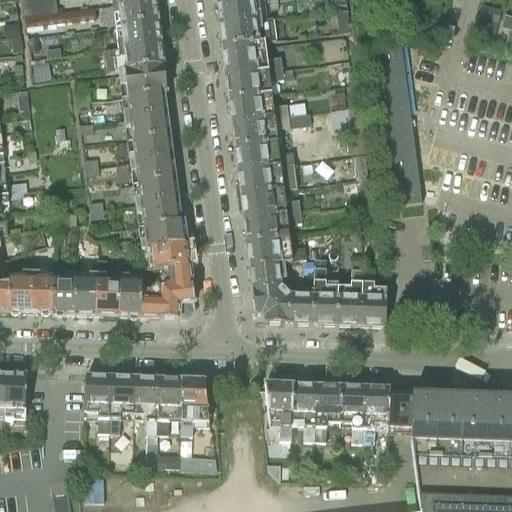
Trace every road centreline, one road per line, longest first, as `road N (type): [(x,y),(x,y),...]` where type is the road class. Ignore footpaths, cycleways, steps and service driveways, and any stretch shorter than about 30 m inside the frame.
road 1 (residential): [(230,358),(185,0)]
road 2 (residential): [(511,366),(230,358)]
road 3 (residential): [(0,348),(230,358)]
